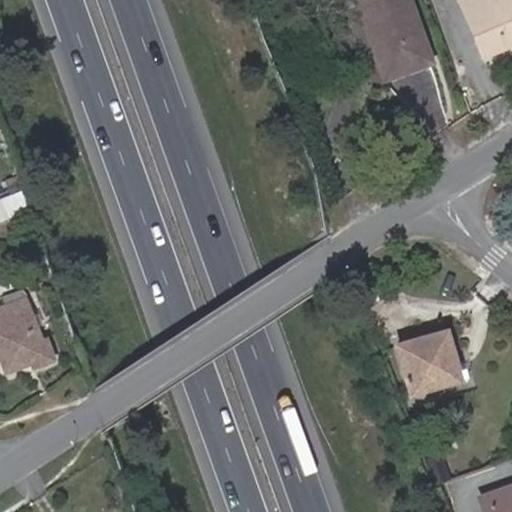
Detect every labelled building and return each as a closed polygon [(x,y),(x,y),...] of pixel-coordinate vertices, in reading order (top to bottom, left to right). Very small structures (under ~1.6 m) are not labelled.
[(373,81),(387,76),(388,79),(430,63),(406,0),(353,0),(358,11),(348,15),(373,81)] [(460,2),(483,57),(511,44),(511,0),(461,0),(462,1),(460,2)] [(20,191),(0,198),(0,219),(27,208),(20,191)] [(34,367),(51,361),(44,342),(39,343),(20,291),(2,298),(5,307),(0,308),(0,355),(6,372),(32,363),(34,367)] [(458,383),(445,334),(395,348),(409,397),(458,383)] [(511,511),(511,487),(479,499),(483,511),(511,511)]
